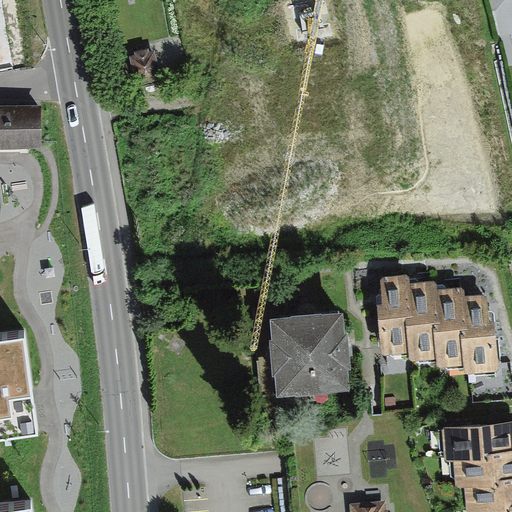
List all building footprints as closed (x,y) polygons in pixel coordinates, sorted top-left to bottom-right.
[(1,0),(0,0),(0,70),(14,68),(1,0)] [(0,142),(41,143),(41,103),(0,102),(0,142)] [(383,295),(378,295),(382,345),(385,348),(409,346),(405,307),(412,307),(409,276),(409,269),(382,271),(383,295)] [(405,307),(409,346),(409,351),(414,354),(437,352),(434,314),(442,313),(439,283),(438,273),(409,276),(412,307),(405,307)] [(464,281),(439,283),(442,313),(434,314),(437,352),(438,358),(441,361),(464,359),(460,318),(467,317),(465,289),(464,281)] [(488,287),(465,289),(467,317),(460,318),(464,359),(464,363),(468,367),(497,365),(500,362),(496,310),(490,311),(488,287)] [(270,304),(277,382),(299,381),(300,396),(328,394),(327,379),(351,377),(344,298),(270,304)] [(0,436),(39,431),(26,328),(0,331),(0,436)] [(511,414),(445,420),(442,423),(445,454),(454,454),(488,450),(488,443),(511,442),(511,414)] [(488,450),(454,454),(456,481),(465,481),(499,476),(498,469),(511,468),(511,442),(488,443),(488,450)] [(499,476),(465,481),(468,507),(476,507),(511,503),(511,495),(511,468),(498,469),(499,476)] [(511,503),(476,507),(476,511),(511,511),(511,495),(511,503)] [(388,511),(387,497),(350,500),(350,511),(388,511)] [(0,511),(33,511),(31,498),(0,501),(0,511)]
